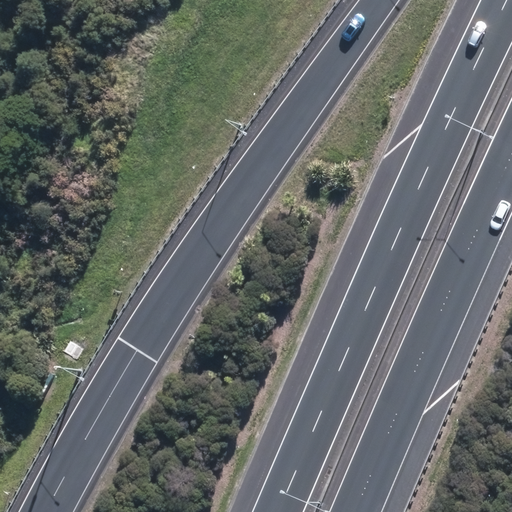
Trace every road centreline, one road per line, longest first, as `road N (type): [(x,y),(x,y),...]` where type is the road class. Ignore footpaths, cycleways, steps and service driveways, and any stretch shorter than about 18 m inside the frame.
road 1 (motorway): [(43,511),(150,334),(380,0)]
road 2 (motorway): [(278,511),(506,0)]
road 3 (motorway): [(511,153),(355,511)]
